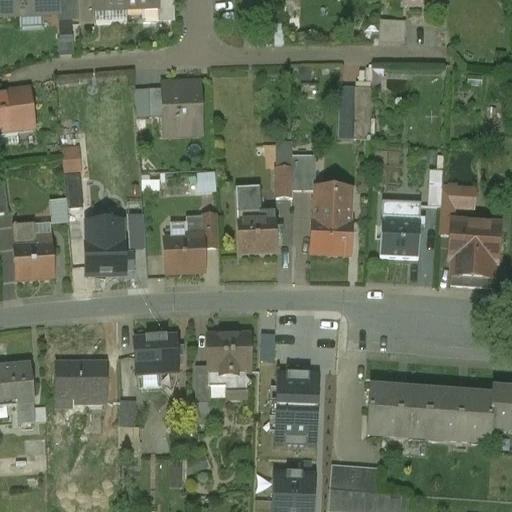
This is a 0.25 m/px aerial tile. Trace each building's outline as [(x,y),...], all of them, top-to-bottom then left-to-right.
[(0,0),(0,17),(20,18),(20,13),(54,12),(56,12),(55,0),(0,0)] [(75,0),(55,0),(56,12),(54,12),(54,22),(76,22),(75,0)] [(75,0),(76,22),(94,23),(94,18),(92,18),(92,12),(91,0),(75,0)] [(123,0),(91,0),(92,12),(124,11),(123,0)] [(123,0),(124,11),(156,10),(155,0),(123,0)] [(155,0),(156,10),(156,20),(173,20),(171,0),(155,0)] [(403,22),(376,23),(377,48),(403,47),(403,22)] [(182,89),(161,90),(162,119),(174,119),(175,137),(200,136),(198,83),(182,84),(182,89)] [(370,89),(352,89),(351,129),(370,129),(370,89)] [(162,119),(161,90),(147,90),(148,120),(162,119)] [(0,96),(0,134),(32,132),(28,93),(0,96)] [(291,168),(291,159),(290,145),(274,146),(274,168),(291,168)] [(80,147),(64,148),(65,172),(81,171),(80,147)] [(292,190),(312,190),(312,159),(291,159),(291,168),(292,190)] [(291,168),(274,168),(275,199),(290,199),(289,190),(292,190),(291,168)] [(216,174),(190,176),(191,195),(217,193),(216,174)] [(79,176),(62,177),(65,211),(82,210),(79,176)] [(426,207),(440,208),(440,191),(441,185),(427,185),(426,207)] [(257,189),(234,189),(237,255),(274,254),(273,239),(281,239),(281,227),(273,227),(273,214),(258,214),(257,189)] [(349,190),(312,190),(309,256),(348,257),(349,190)] [(440,191),(440,208),(450,209),(450,206),(471,207),(472,192),(440,191)] [(449,235),(450,224),(450,209),(440,208),(438,234),(449,235)] [(184,226),(184,233),(201,232),(202,251),(216,250),(216,218),(184,219),(184,226)] [(401,226),(379,226),(379,260),(416,260),(417,219),(401,219),(401,226)] [(496,226),(450,224),(449,235),(447,263),(451,263),(449,288),(491,290),(491,265),(496,265),(496,226)] [(33,225),(10,226),(13,283),(53,281),(50,236),(33,237),(33,225)] [(105,246),(84,246),(85,278),(122,277),(121,225),(104,225),(105,246)] [(184,233),(184,226),(162,227),(163,242),(185,241),(184,233)] [(185,241),(163,242),(163,276),(202,275),(202,251),(201,232),(184,233),(185,241)] [(247,337),(205,338),(206,368),(206,375),(244,374),(248,374),(247,337)] [(174,340),(132,341),(133,377),(176,375),(174,340)] [(104,365),(53,366),(53,412),(56,412),(56,402),(70,402),(70,406),(105,405),(104,365)] [(206,375),(206,368),(192,369),(193,403),(185,403),(187,426),(209,425),(209,390),(206,390),(206,375)] [(29,369),(0,370),(0,404),(17,403),(16,407),(32,407),(29,369)] [(274,395),(273,372),(259,372),(260,395),(274,395)] [(244,374),(206,375),(206,390),(209,390),(223,389),(224,402),(245,401),(245,388),(250,383),(244,379),(244,374)] [(318,377),(275,376),(274,412),(317,413),(318,377)] [(491,397),(367,390),(364,439),(367,439),(368,433),(383,434),(383,439),(409,441),(410,436),(444,438),(444,443),(470,445),(470,440),(487,441),(486,447),(488,447),(489,428),(491,397)] [(511,391),(491,390),(491,397),(489,428),(508,430),(508,434),(511,433),(511,391)] [(134,403),(118,403),(117,429),(133,430),(134,403)] [(315,452),(317,413),(274,412),(273,451),(315,452)] [(329,467),(328,491),(376,494),(378,470),(329,467)] [(315,475),(272,474),(271,504),(314,505),(315,475)] [(376,494),(328,491),(326,511),(410,511),(411,496),(376,494)]
